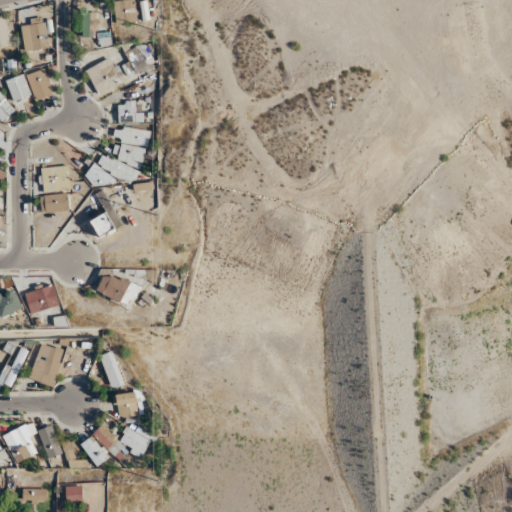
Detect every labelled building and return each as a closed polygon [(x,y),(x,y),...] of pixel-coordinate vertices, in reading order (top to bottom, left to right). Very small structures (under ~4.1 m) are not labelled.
[(136,22),(135,0),(114,0),(115,22),(136,22)] [(111,33),(97,33),(97,12),(83,11),(83,36),(99,37),(99,45),(111,45),(111,33)] [(0,46),(10,44),(4,17),(0,17),(0,46)] [(48,47),(45,17),(25,19),(28,49),(48,47)] [(129,75),(155,69),(149,43),(123,49),(129,75)] [(86,69),(97,93),(124,80),(113,56),(86,69)] [(52,96),(45,68),(27,73),(34,100),(52,96)] [(31,94),(22,73),(6,80),(14,101),(31,94)] [(0,119),(2,121),(15,110),(0,91),(0,119)] [(117,122),(143,122),(143,110),(135,110),(135,100),(117,100),(117,122)] [(150,131),(115,125),(113,138),(120,139),(117,157),(100,155),(99,164),(89,162),(86,181),(106,185),(107,177),(135,182),(137,168),(142,168),(146,147),(147,147),(150,131)] [(69,190),(68,166),(40,167),(41,191),(69,190)] [(99,238),(122,225),(103,189),(96,193),(106,212),(90,220),(99,238)] [(67,193),(40,195),(41,212),(69,210),(67,193)] [(130,308),(140,286),(106,270),(95,291),(130,308)] [(31,313),(58,305),(52,284),(24,293),(31,313)] [(0,292),(0,316),(22,309),(15,287),(0,292)] [(29,379),(53,387),(65,350),(41,342),(29,379)] [(6,361),(0,375),(0,384),(12,389),(27,350),(20,347),(13,364),(6,361)] [(112,388),(124,384),(112,351),(100,355),(112,388)] [(138,415),(136,391),(116,394),(118,417),(138,415)] [(0,436),(0,466),(13,460),(15,464),(37,453),(29,436),(37,433),(49,458),(63,452),(50,425),(37,431),(31,421),(0,436)] [(69,469),(87,465),(84,451),(98,466),(108,456),(97,445),(95,437),(114,456),(119,450),(129,448),(128,448),(133,453),(144,450),(150,432),(139,429),(137,431),(126,427),(123,435),(119,440),(104,426),(101,425),(79,447),(77,438),(62,442),(69,469)] [(65,485),(65,503),(82,503),(82,485),(65,485)] [(46,488),(23,488),(23,501),(46,501),(46,488)]
